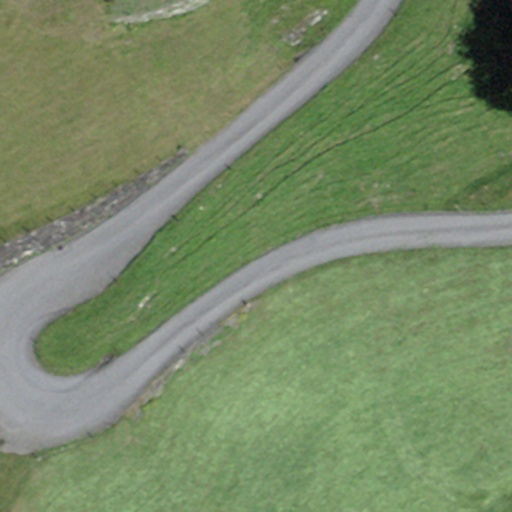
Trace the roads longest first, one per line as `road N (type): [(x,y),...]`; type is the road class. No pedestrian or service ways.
road 1 (unclassified): [(511,227),(368,234),(295,255),(203,314),(75,414),(27,410),(0,376)]
road 2 (unclassified): [(0,323),(25,293),(129,228),(325,63),(379,0)]
